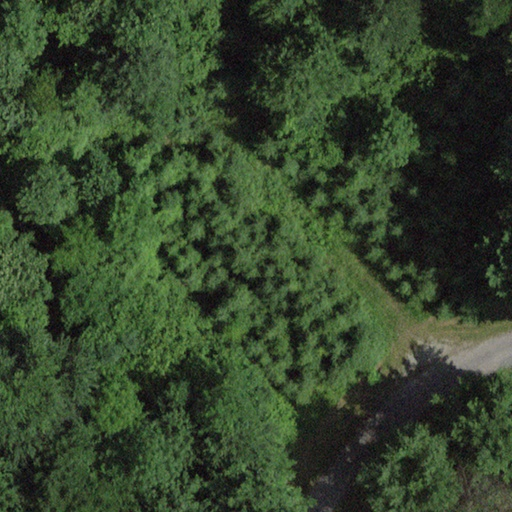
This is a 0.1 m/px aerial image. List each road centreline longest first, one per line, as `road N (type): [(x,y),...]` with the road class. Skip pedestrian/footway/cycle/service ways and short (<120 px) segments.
road 1 (track): [(440,359),(292,243),(277,48),(290,0)]
road 2 (track): [(323,511),(356,441),(440,359),(511,343)]
